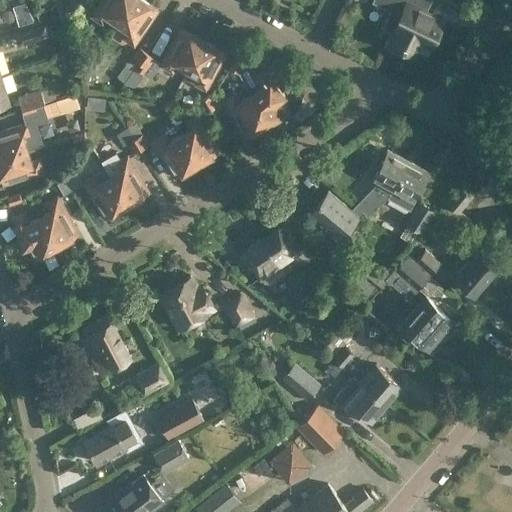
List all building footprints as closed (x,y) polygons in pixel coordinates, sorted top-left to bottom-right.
[(75,0),(68,0),(64,7),(71,13),(79,3),(75,0)] [(117,23),(133,0),(100,0),(90,15),(102,24),(108,17),(117,23)] [(144,0),(133,0),(117,23),(127,29),(122,36),(134,45),(159,10),(144,0)] [(431,0),(372,0),(372,1),(390,10),(382,27),(390,31),(387,37),(389,38),(384,48),(413,62),(421,45),(431,49),(446,18),(427,9),(431,0)] [(79,3),(71,13),(79,18),(86,9),(79,3)] [(71,13),(64,7),(57,15),(64,21),(71,13)] [(64,21),(59,27),(70,37),(83,21),(79,18),(71,13),(64,21)] [(50,35),(46,23),(14,32),(18,45),(50,35)] [(180,27),(161,63),(159,65),(173,72),(177,65),(187,70),(203,39),(180,27)] [(203,39),(187,70),(183,77),(206,90),(226,52),(203,39)] [(138,62),(146,51),(139,46),(131,56),(138,62)] [(143,73),(154,58),(146,51),(138,62),(134,66),(143,73)] [(236,56),(229,68),(237,73),(243,61),(244,60),(236,56)] [(154,58),(143,73),(150,78),(159,65),(161,63),(154,58)] [(243,61),(237,73),(238,72),(250,92),(248,94),(265,123),(286,111),(279,98),(282,95),(261,72),(257,76),(243,61)] [(2,74),(0,74),(0,103),(11,101),(2,74)] [(40,89),(18,96),(22,109),(34,105),(43,102),(45,102),(40,89)] [(212,92),(204,97),(211,108),(219,103),(212,92)] [(232,94),(222,100),(244,136),(265,123),(248,94),(235,101),(232,94)] [(86,108),(92,109),(104,110),(106,97),(94,96),(87,95),(86,108)] [(179,106),(174,97),(163,103),(168,112),(179,106)] [(211,108),(204,97),(195,102),(199,109),(200,108),(203,113),(211,108)] [(43,103),(48,116),(61,112),(56,99),(43,103)] [(25,121),(0,128),(0,157),(29,149),(43,144),(37,123),(48,119),(43,102),(34,105),(22,109),(21,109),(25,121)] [(190,128),(178,135),(195,164),(215,152),(195,116),(187,121),(190,128)] [(136,122),(128,127),(134,138),(134,137),(140,148),(148,144),(142,133),(136,122)] [(127,126),(115,133),(123,145),(127,143),(126,142),(134,138),(128,127),(127,126)] [(83,131),(72,135),(75,145),(87,141),(83,131)] [(163,135),(154,140),(174,175),(195,164),(178,135),(166,141),(163,135)] [(134,138),(126,142),(127,143),(132,153),(140,148),(134,137),(134,138)] [(377,181),(351,208),(358,214),(362,209),(366,214),(387,196),(388,197),(390,193),(408,159),(387,147),(371,178),(377,181)] [(29,149),(0,157),(0,178),(2,185),(45,172),(40,156),(32,159),(29,149)] [(116,152),(100,161),(105,169),(109,175),(108,176),(124,204),(145,192),(125,158),(121,160),(116,152)] [(408,159),(390,193),(388,197),(410,209),(415,200),(413,198),(429,171),(408,159)] [(64,178),(67,183),(71,189),(83,183),(72,165),(61,172),(64,178)] [(105,169),(84,181),(104,216),(124,204),(108,176),(109,175),(105,169)] [(64,178),(61,172),(43,182),(46,188),(57,183),(57,182),(64,178)] [(63,194),(71,189),(67,183),(64,178),(57,182),(57,183),(63,194)] [(460,210),(473,195),(460,184),(445,201),(446,201),(458,212),(460,210)] [(327,188),(318,200),(336,216),(346,204),(327,188)] [(6,196),(10,205),(22,201),(19,192),(6,196)] [(50,209),(38,217),(54,245),(75,233),(67,218),(55,199),(55,198),(47,203),(50,209)] [(421,232),(435,210),(419,199),(405,221),(421,232)] [(318,200),(308,212),(327,228),(336,216),(318,200)] [(458,212),(446,201),(435,214),(455,232),(468,216),(460,210),(458,212)] [(336,216),(327,228),(340,239),(341,238),(350,228),(350,227),(360,216),(358,214),(351,208),(346,204),(336,216)] [(21,213),(12,216),(21,245),(25,244),(33,257),(54,245),(38,217),(24,221),(21,213)] [(262,236),(281,265),(303,249),(289,230),(291,229),(285,220),(262,236)] [(358,236),(350,228),(341,238),(350,246),(358,236)] [(281,265),(262,236),(240,252),(260,280),(262,278),(264,282),(271,283),(286,272),(281,265)] [(500,265),(473,241),(447,271),(474,295),(477,292),(478,293),(487,283),(485,281),(500,265)] [(415,260),(430,274),(441,261),(425,248),(415,260)] [(430,274),(415,260),(408,254),(394,269),(417,289),(430,274)] [(348,276),(346,278),(368,295),(369,294),(376,284),(380,287),(381,288),(387,279),(362,259),(348,276)] [(200,295),(189,276),(158,292),(177,328),(208,311),(207,310),(213,307),(205,293),(200,295)] [(300,288),(292,295),(301,306),(310,299),(300,288)] [(451,321),(455,317),(426,290),(399,321),(401,324),(400,326),(431,354),(456,325),(451,321)] [(251,316),(240,295),(223,304),(232,322),(234,325),(251,316)] [(84,325),(88,332),(80,336),(99,373),(128,358),(106,314),(84,325)] [(342,367),(354,353),(345,345),(333,358),(342,367)] [(307,399),(321,383),(294,361),(280,377),(307,399)] [(168,380),(159,362),(134,375),(144,393),(168,380)] [(375,362),(360,381),(387,404),(403,386),(375,362)] [(387,404),(360,381),(352,374),(332,397),(356,417),(360,412),(372,423),(387,404)] [(156,416),(168,438),(204,418),(191,396),(156,416)] [(344,430),(318,403),(296,426),(322,453),(344,430)] [(114,420),(82,437),(96,463),(128,446),(125,441),(134,437),(124,420),(116,425),(114,420)] [(3,435),(0,437),(0,454),(11,445),(3,435)] [(153,452),(164,472),(190,457),(178,437),(153,452)] [(157,511),(154,507),(164,500),(143,472),(122,488),(123,490),(115,496),(113,492),(101,501),(102,503),(100,506),(104,511),(157,511)] [(226,481),(194,507),(198,511),(223,511),(240,499),(226,481)] [(343,501),(328,482),(289,511),(358,511),(373,500),(362,486),(343,501)]
